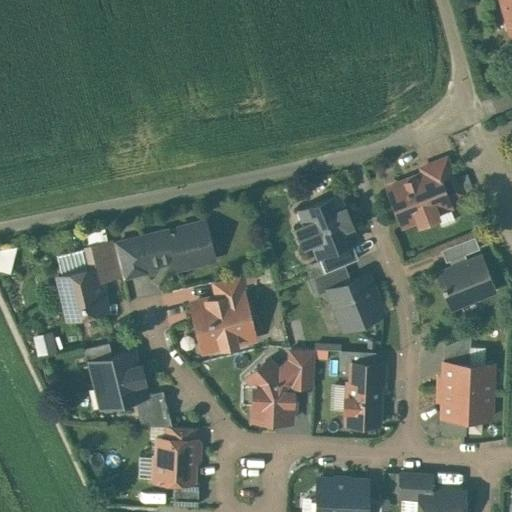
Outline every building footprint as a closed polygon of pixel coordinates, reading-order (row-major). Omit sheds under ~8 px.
[(511,0),(501,0),(511,33),(511,32),(511,0)] [(445,157),(421,167),(423,172),(435,167),(446,196),(458,191),(445,157)] [(423,172),(386,186),(401,223),(417,217),(419,222),(436,215),(434,210),(449,204),(446,196),(435,167),(423,172)] [(336,194),(299,209),(317,254),(350,241),(354,239),(336,194)] [(204,221),(113,243),(120,273),(120,275),(146,268),(145,264),(154,257),(173,252),(176,266),(213,257),(204,221)] [(473,235),(462,240),(467,252),(478,247),(473,235)] [(113,243),(112,240),(84,247),(89,268),(96,266),(99,278),(120,273),(113,243)] [(462,240),(440,249),(445,260),(467,252),(462,240)] [(350,241),(317,254),(324,270),(343,263),(357,257),(350,241)] [(480,252),(434,271),(449,308),(495,289),(480,252)] [(324,270),(310,276),(317,293),(328,288),(350,279),(343,263),(324,270)] [(89,268),(56,275),(66,317),(67,317),(72,320),(82,317),(85,312),(106,307),(99,278),(96,266),(89,268)] [(350,279),(328,288),(343,326),(381,311),(366,273),(350,279)] [(238,274),(214,280),(217,293),(218,297),(242,291),(238,274)] [(218,297),(217,293),(215,296),(190,303),(202,348),(253,336),(242,291),(218,297)] [(32,332),(38,352),(57,347),(52,326),(32,332)] [(468,334),(444,344),(443,360),(467,361),(468,334)] [(314,347),(290,346),(289,358),(278,369),(291,383),(293,382),(312,383),(314,347)] [(131,350),(96,358),(107,403),(133,396),(142,394),(138,379),(142,378),(139,364),(135,365),(131,350)] [(278,369),(267,357),(246,376),(252,382),(251,417),(290,418),(291,383),(278,369)] [(443,360),(443,362),(445,363),(445,375),(441,379),(437,379),(436,387),(490,389),(491,362),(467,361),(443,360)] [(383,362),(350,361),(349,380),(379,381),(379,383),(382,383),(383,362)] [(349,380),(346,380),(346,395),(343,395),(343,407),(345,407),(344,421),(378,422),(379,383),(379,381),(349,380)] [(490,389),(436,387),(436,395),(440,395),(444,399),(443,412),(441,412),(441,414),(463,415),(489,416),(490,389)] [(162,389),(142,394),(133,396),(140,423),(164,424),(171,424),(162,389)] [(463,415),(441,414),(440,432),(462,432),(463,415)] [(171,424),(164,424),(164,436),(194,437),(194,426),(171,424)] [(164,436),(156,436),(154,478),(173,479),(192,479),(194,437),(164,436)] [(150,473),(150,451),(140,451),(139,473),(150,473)] [(430,472),(399,470),(398,493),(418,494),(418,485),(429,486),(430,472)] [(366,478),(316,476),(315,509),(314,511),(364,511),(365,497),(366,478)] [(192,479),(173,479),(173,490),(181,490),(181,502),(196,502),(197,480),(192,479)] [(429,486),(418,485),(418,494),(416,511),(461,511),(462,503),(459,503),(459,487),(451,487),(451,485),(439,484),(439,486),(429,486)] [(181,490),(173,490),(172,501),(181,502),(181,490)] [(379,511),(381,497),(365,497),(364,511),(379,511)]
